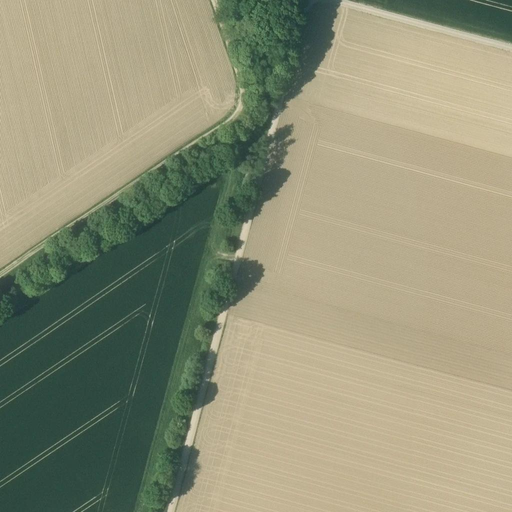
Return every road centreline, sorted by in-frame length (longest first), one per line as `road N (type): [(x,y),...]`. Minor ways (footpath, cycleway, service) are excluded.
road 1 (track): [(171,511),(307,0)]
road 2 (track): [(215,0),(242,86),(239,115),(0,275)]
road 3 (track): [(328,0),(511,48)]
